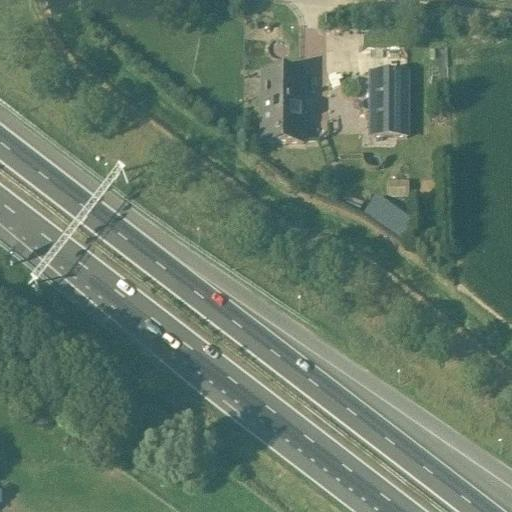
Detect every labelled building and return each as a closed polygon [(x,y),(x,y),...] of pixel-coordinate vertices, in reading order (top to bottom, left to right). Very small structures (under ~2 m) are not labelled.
[(262,75),(262,145),(303,145),(303,75),(298,75),(262,75)] [(370,76),(370,140),(396,140),(406,141),(407,77),(370,76)] [(410,198),(410,183),(387,184),(388,199),(410,198)] [(403,242),(415,225),(378,199),(366,216),(403,242)] [(112,437),(86,419),(77,431),(103,449),(112,437)]
